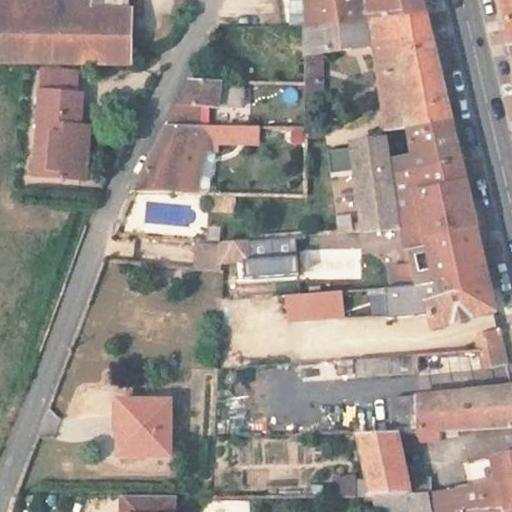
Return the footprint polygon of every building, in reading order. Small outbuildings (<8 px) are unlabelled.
[(288,0),(289,5),(289,36),(411,30),(403,0),(288,0)] [(511,0),(496,0),(493,0),(501,36),(509,70),(511,68),(511,0)] [(0,4),(0,61),(129,63),(131,63),(132,6),(129,6),(0,4)] [(364,53),(376,144),(438,139),(423,78),(411,30),(289,36),(288,89),(288,124),(288,142),(313,141),(319,56),(364,53)] [(167,124),(194,122),(197,104),(231,102),(232,82),(209,82),(203,101),(178,102),(167,124)] [(188,82),(178,102),(203,101),(209,82),(188,82)] [(41,119),(35,176),(86,181),(88,154),(80,153),(86,97),(40,92),(37,118),(41,119)] [(270,118),(194,122),(167,124),(149,159),(133,193),(199,190),(217,142),(270,140),(270,118)] [(438,139),(376,144),(377,154),(398,152),(400,166),(379,169),(382,185),(447,178),(442,157),(438,139)] [(377,154),(376,144),(335,146),(345,236),(355,236),(388,233),(382,185),(379,169),(377,154)] [(392,257),(414,253),(408,205),(452,200),(449,187),(447,178),(382,185),(388,233),(392,257)] [(408,205),(414,253),(463,246),(458,225),(452,200),(408,205)] [(226,258),(224,258),(226,280),(279,276),(276,241),(227,244),(226,258)] [(226,258),(227,244),(206,245),(206,258),(224,258),(226,258)] [(384,301),(379,300),(380,326),(413,325),(416,339),(482,324),(471,281),(463,246),(414,253),(392,257),(395,279),(381,281),(384,301)] [(360,249),(300,247),(299,277),(359,279),(360,249)] [(326,330),(324,304),(268,309),(269,334),(326,330)] [(465,367),(469,384),(496,383),(492,365),(465,367)] [(465,367),(404,370),(405,388),(406,408),(470,402),(469,384),(465,367)] [(341,391),(405,388),(404,370),(383,371),(340,373),(341,391)] [(165,457),(166,403),(111,402),(110,457),(165,457)] [(500,402),(470,402),(406,408),(386,411),(390,445),(411,445),(510,441),(500,402)] [(373,505),(410,504),(411,445),(390,445),(369,446),(373,505)] [(414,511),(511,511),(511,456),(482,459),(482,491),(410,504),(414,511)] [(334,499),(355,496),(353,475),(332,477),(334,499)] [(172,511),(173,497),(121,497),(121,511),(172,511)]
